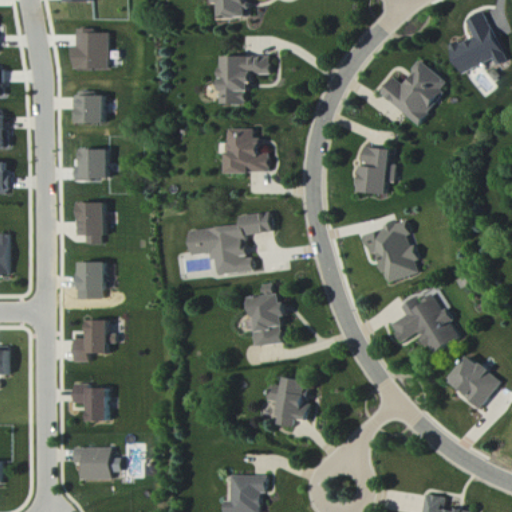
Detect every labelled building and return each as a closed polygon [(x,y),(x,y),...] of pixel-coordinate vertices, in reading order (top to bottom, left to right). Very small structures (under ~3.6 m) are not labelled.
[(220,0),(221,7),(225,7),(226,22),(254,20),(253,1),(264,0),(220,0)] [(501,61),(503,68),(511,63),(511,62),(492,14),(473,22),(480,39),(456,49),(468,76),(501,61)] [(113,35),(99,36),(99,31),(82,31),(82,48),(79,48),(79,72),(113,72),(113,35)] [(225,59),(226,107),(253,107),(253,86),(269,86),(269,77),(276,77),(276,59),(225,59)] [(456,86),(425,63),(407,86),(400,80),(387,97),(425,127),(456,86)] [(0,99),(10,99),(9,87),(12,87),(12,71),(0,71),(0,99)] [(111,127),(111,98),(101,98),(101,94),(83,94),(82,126),(111,127)] [(0,151),(11,151),(11,113),(0,112),(0,151)] [(261,131),(233,131),(234,176),(276,175),(275,150),(267,151),(267,141),(261,141),(261,131)] [(365,196),(395,198),(398,152),(368,150),(365,196)] [(116,182),(115,152),(84,153),(85,183),(116,182)] [(12,166),(0,165),(0,193),(11,194),(12,166)] [(82,206),(82,224),(86,224),(86,237),(91,237),(91,245),(107,245),(107,237),(112,237),(112,206),(82,206)] [(223,276),(260,273),(259,258),(253,259),(251,236),(279,233),(277,213),(246,216),(247,226),(196,230),(199,256),(221,254),(223,276)] [(425,274),(421,261),(423,260),(412,222),(369,234),(375,256),(383,254),(391,284),(425,274)] [(14,234),(4,235),(4,243),(0,243),(0,277),(14,277),(14,234)] [(111,290),(112,263),(83,263),(83,295),(101,295),(101,290),(111,290)] [(261,347),(290,344),(288,318),(294,318),(292,302),(288,303),(287,294),(280,295),(279,284),(269,285),(270,296),(258,297),(261,330),(260,330),(261,347)] [(406,343),(426,333),(437,355),(467,339),(451,309),(447,312),(439,296),(424,303),(422,300),(407,308),(412,317),(397,325),(406,343)] [(114,321),(94,321),(94,340),(80,339),(80,362),(95,363),(95,354),(114,355),(114,321)] [(0,375),(15,375),(15,349),(0,349),(0,375)] [(487,409),(508,382),(475,356),(454,383),(487,409)] [(283,426),(300,429),(301,420),(316,422),(318,405),(311,404),(315,382),(292,378),(291,387),(278,385),(275,402),(286,404),(283,426)] [(114,389),(95,389),(95,385),(80,385),(80,404),(92,404),(93,422),(114,422),(114,389)] [(117,480),(117,473),(127,473),(126,458),(117,459),(117,448),(80,449),(80,464),(86,464),(87,481),(117,480)] [(231,511),(267,511),(268,494),(274,494),(274,477),(238,476),(238,503),(232,503),(231,511)] [(453,498),(432,495),(429,511),(470,511),(451,509),(453,498)]
